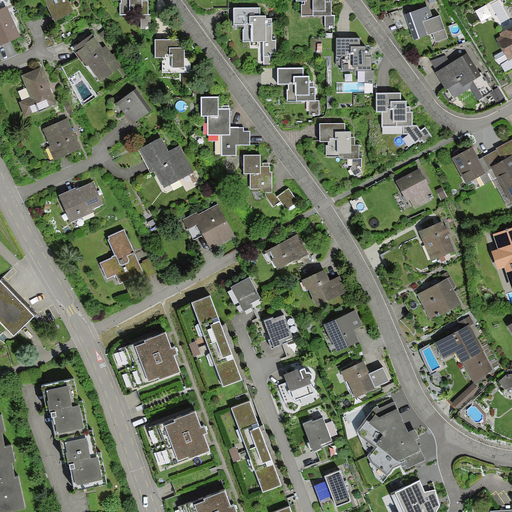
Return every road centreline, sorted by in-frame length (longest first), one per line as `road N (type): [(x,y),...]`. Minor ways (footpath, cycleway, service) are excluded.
road 1 (residential): [(171,0),(323,204),(354,253),(416,397),(454,438)]
road 2 (residential): [(511,108),(468,126),(436,113),(353,0)]
road 3 (residential): [(309,511),(239,323)]
road 4 (residential): [(85,335),(251,247)]
road 5 (residential): [(85,335),(150,511)]
road 6 (residential): [(0,181),(85,335)]
road 7 (residential): [(28,389),(67,511)]
